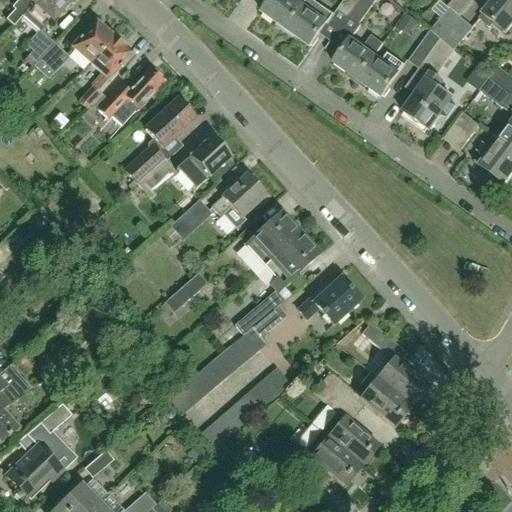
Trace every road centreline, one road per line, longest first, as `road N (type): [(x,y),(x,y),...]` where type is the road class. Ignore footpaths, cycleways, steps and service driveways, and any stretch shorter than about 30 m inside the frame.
road 1 (residential): [(484,373),(138,0)]
road 2 (residential): [(511,233),(183,0)]
road 3 (residential): [(376,511),(427,467),(484,373)]
